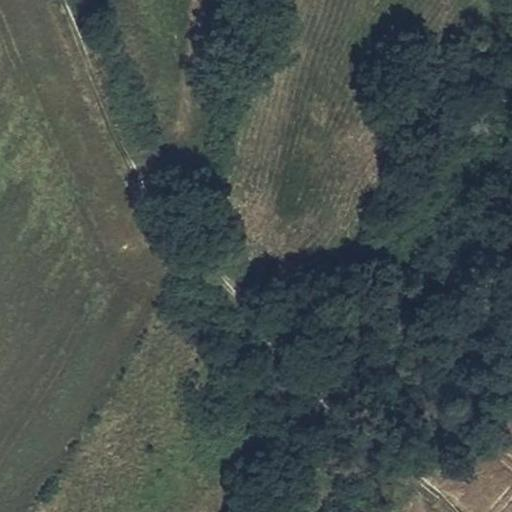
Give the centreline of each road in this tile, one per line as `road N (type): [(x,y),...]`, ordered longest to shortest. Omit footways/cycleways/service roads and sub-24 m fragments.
road 1 (track): [(454,511),(316,384),(143,176)]
road 2 (track): [(143,176),(65,0)]
road 3 (track): [(143,176),(181,124),(200,0)]
